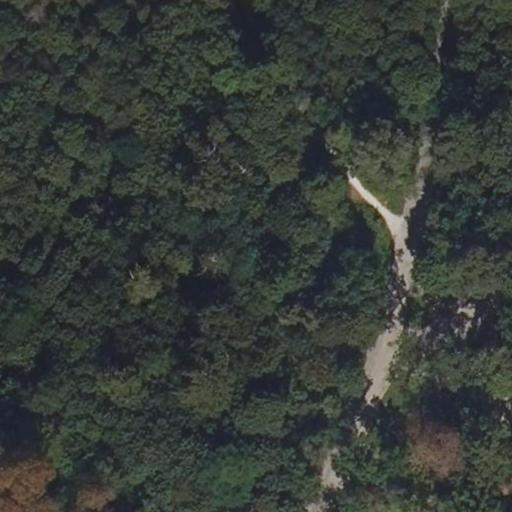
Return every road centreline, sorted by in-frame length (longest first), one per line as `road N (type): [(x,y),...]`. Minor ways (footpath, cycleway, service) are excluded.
road 1 (track): [(444,0),(408,238),(374,376)]
road 2 (track): [(317,511),(374,376)]
